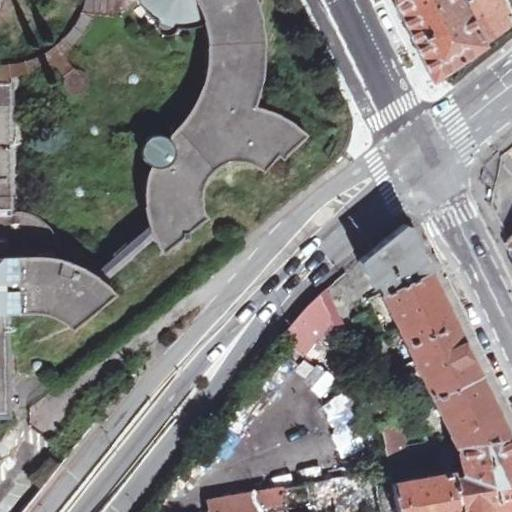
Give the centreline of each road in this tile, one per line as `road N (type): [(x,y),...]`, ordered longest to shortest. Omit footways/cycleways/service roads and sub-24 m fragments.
road 1 (tertiary): [(423,152),(374,162),(301,214),(42,511)]
road 2 (motorway): [(76,511),(240,318),(283,289)]
road 3 (tertiary): [(114,511),(283,289)]
road 4 (tertiary): [(423,152),(511,340)]
road 5 (tertiary): [(283,289),(388,196),(423,152)]
road 6 (tertiary): [(346,0),(423,152)]
